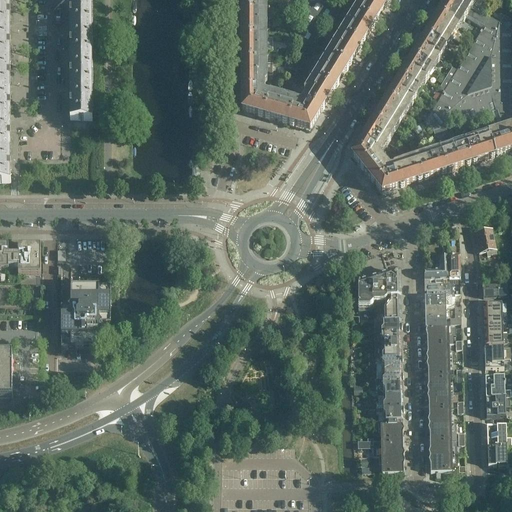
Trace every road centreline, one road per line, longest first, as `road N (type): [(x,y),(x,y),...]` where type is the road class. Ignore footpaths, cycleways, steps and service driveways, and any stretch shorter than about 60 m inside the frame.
road 1 (residential): [(416,487),(446,494),(475,486),(471,264),(462,205)]
road 2 (residential): [(416,487),(407,225)]
road 3 (secondary): [(133,405),(204,350),(262,270)]
road 4 (secondary): [(245,258),(207,312),(113,389)]
road 5 (tertiary): [(164,215),(0,216)]
road 6 (residential): [(28,148),(50,139),(52,0)]
road 7 (secondary): [(343,123),(419,0)]
road 8 (secondary): [(0,456),(123,411)]
road 9 (residential): [(229,0),(229,127)]
road 10 (secondary): [(113,389),(0,433)]
